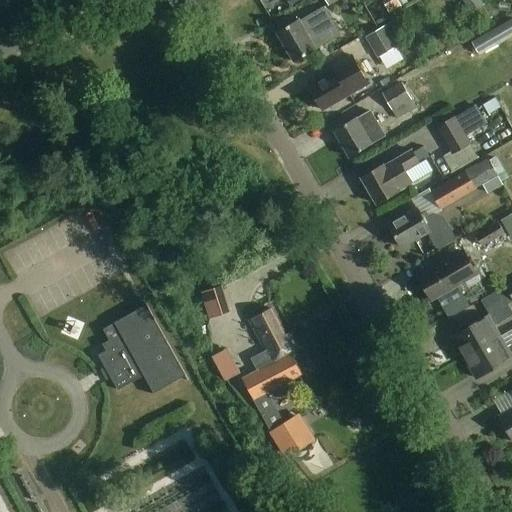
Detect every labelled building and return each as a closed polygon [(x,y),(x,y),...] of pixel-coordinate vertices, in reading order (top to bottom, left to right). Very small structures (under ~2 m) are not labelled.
[(403,7),(398,0),(386,0),(383,2),(390,14),(403,7)] [(340,34),(325,6),(301,20),(300,19),(278,32),(295,62),(318,49),(317,47),(340,34)] [(399,46),(388,26),(367,37),(379,57),(399,46)] [(369,82),(353,55),(321,73),(325,80),(311,88),(324,109),(351,93),(350,93),(369,82)] [(418,109),(402,82),(384,93),(399,120),(418,109)] [(487,124),(476,104),(436,126),(452,154),(471,143),(466,135),(487,124)] [(386,136),(372,111),(358,119),(357,117),(335,130),(351,157),(373,144),(372,144),(386,136)] [(421,163),(413,150),(385,166),(384,164),(362,177),(378,204),(400,191),(414,183),(407,171),(421,163)] [(505,186),(489,158),(432,190),(442,208),(484,185),(489,194),(505,186)] [(422,214),(419,208),(390,225),(403,247),(430,231),(439,248),(457,237),(444,217),(436,214),(430,217),(427,212),(422,214)] [(478,273),(466,252),(449,261),(420,278),(432,299),(461,283),(461,282),(478,273)] [(231,309),(224,284),(200,290),(207,315),(231,309)] [(190,380),(145,299),(144,300),(147,305),(104,329),(110,340),(103,344),(107,350),(99,355),(119,390),(148,374),(157,390),(152,393),(153,394),(186,376),(189,381),(190,380)] [(287,335),(273,309),(252,320),(273,361),(245,378),(256,398),(302,374),(290,352),(299,348),(291,333),(287,335)] [(454,336),(466,357),(501,337),(494,326),(504,320),(498,310),(454,336)] [(432,331),(442,346),(452,340),(442,324),(432,331)] [(511,345),(507,348),(501,337),(466,357),(478,378),(511,358),(511,345)] [(511,409),(500,416),(511,436),(511,409)] [(317,440),(301,414),(270,432),(286,459),(317,440)]
